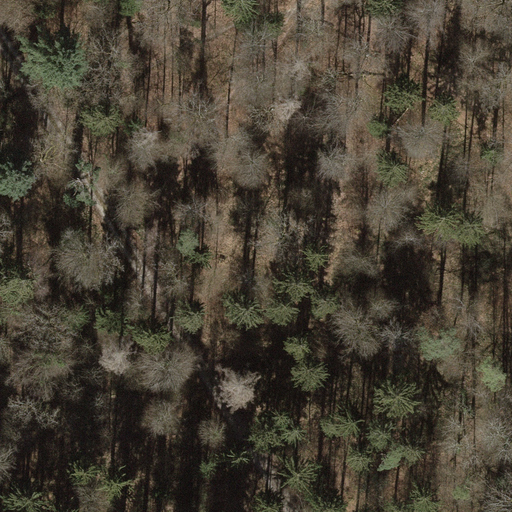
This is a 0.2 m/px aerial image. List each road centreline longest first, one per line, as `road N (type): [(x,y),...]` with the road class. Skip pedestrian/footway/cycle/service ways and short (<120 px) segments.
road 1 (track): [(0,33),(298,511)]
road 2 (track): [(153,274),(162,205),(193,147),(302,0)]
